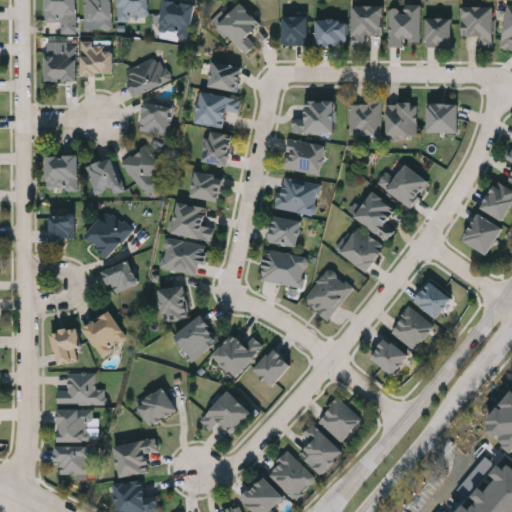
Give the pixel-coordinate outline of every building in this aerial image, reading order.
[(47,21),(47,0),(78,0),(78,33),(63,33),(63,21),(47,21)] [(113,0),(113,27),(94,27),(94,21),(86,21),(86,0),(113,0)] [(119,20),(119,0),(150,0),(150,20),(119,20)] [(191,37),(160,31),(165,0),(176,0),(197,4),(191,37)] [(257,44),(245,55),(212,21),(222,11),(227,16),(242,2),(262,23),(249,36),(257,44)] [(367,34),(367,46),(353,46),(353,5),(384,4),(384,34),(367,34)] [(511,48),(502,47),(508,4),(511,4),(511,48)] [(404,46),(390,46),(390,5),(421,5),(421,42),(404,41),(404,46)] [(495,6),(495,47),(481,47),(481,35),(464,35),(464,6),(495,6)] [(283,45),(283,16),(310,16),(310,45),(283,45)] [(454,17),(454,46),(427,46),(427,17),(454,17)] [(317,18),(349,19),(348,45),(317,45),(317,18)] [(114,41),(114,75),(83,75),(83,41),(114,41)] [(47,44),(78,44),(78,81),(47,81),(47,44)] [(125,72),(161,54),(173,79),(137,96),(125,72)] [(237,92),(209,85),(215,61),(243,67),(237,92)] [(242,99),(239,114),(228,112),(225,127),(196,121),(202,91),(242,99)] [(175,104),(171,134),(141,131),(145,100),(175,104)] [(336,132),(294,132),(295,120),(306,120),(306,100),(337,100),(336,132)] [(350,102),(382,102),(382,134),(350,134),(350,102)] [(419,102),(418,138),(388,138),(388,102),(419,102)] [(429,132),(429,103),(459,103),(459,132),(429,132)] [(234,135),(229,166),(203,161),(209,130),(234,135)] [(285,168),(290,139),(326,145),(322,174),(285,168)] [(160,182),(149,193),(122,164),(145,143),(164,165),(154,175),(160,182)] [(79,190),(47,190),(47,155),(79,155),(79,190)] [(87,167),(111,157),(122,182),(98,193),(87,167)] [(397,177),(406,163),(431,181),(413,208),(378,183),(387,170),(397,177)] [(193,197),(196,172),(225,175),(222,201),(193,197)] [(283,176),(322,184),(316,215),(277,207),(283,176)] [(482,207),(497,180),(511,188),(511,205),(504,220),(482,207)] [(386,223),(395,231),(387,241),(355,215),(375,191),(397,210),(386,223)] [(207,206),(204,225),(215,227),(213,239),(174,233),(178,202),(207,206)] [(135,231),(108,258),(85,235),(112,208),(135,231)] [(488,254),(463,239),(479,213),(504,228),(488,254)] [(77,215),(77,241),(51,241),(51,215),(77,215)] [(298,247),(270,240),(277,215),(305,222),(298,247)] [(368,271),(339,251),(357,226),(386,246),(368,271)] [(200,262),(197,275),(162,266),(168,236),(209,245),(205,264),(200,262)] [(263,280),(268,249),(309,255),(304,287),(263,280)] [(139,282),(114,293),(105,271),(130,260),(139,282)] [(356,288),(329,320),(304,299),(331,267),(356,288)] [(453,299),(436,318),(415,299),(432,280),(453,299)] [(165,322),(159,289),(185,285),(191,317),(165,322)] [(435,325),(417,350),(391,331),(410,306),(435,325)] [(104,356),(86,328),(111,311),(130,339),(104,356)] [(195,361),(175,337),(201,316),(220,339),(195,361)] [(52,332),(76,327),(83,359),(60,365),(52,332)] [(214,356),(235,335),(247,346),(256,337),(266,347),(236,378),(214,356)] [(372,358),(385,338),(410,354),(396,374),(372,358)] [(273,386),(256,368),(275,349),(293,366),(273,386)] [(97,372),(97,389),(108,389),(108,405),(59,405),(59,393),(70,393),(70,372),(97,372)] [(151,426),(138,403),(166,388),(179,411),(151,426)] [(201,422),(229,391),(253,412),(234,433),(220,421),(211,431),(201,422)] [(363,420),(341,441),(319,419),(340,397),(363,420)] [(95,409),(95,442),(59,442),(59,409),(95,409)] [(322,475),(302,454),(314,441),(305,432),(314,423),(344,453),(322,475)] [(120,477),(115,445),(157,439),(159,451),(148,452),(151,472),(120,477)] [(99,446),(99,459),(91,459),(91,473),(58,473),(58,446),(99,446)] [(316,477),(295,499),(268,472),(289,451),(316,477)] [(286,497),(273,509),(276,511),(254,511),(242,499),(264,476),(286,497)] [(145,480),(147,496),(158,495),(159,510),(138,511),(117,511),(115,483),(145,480)]
